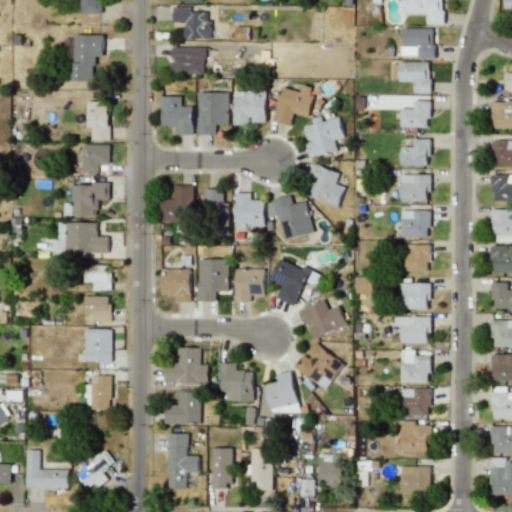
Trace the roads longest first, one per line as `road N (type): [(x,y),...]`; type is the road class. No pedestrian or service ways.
road 1 (residential): [(462,511),(462,98),(483,0)]
road 2 (residential): [(137,511),(140,0)]
road 3 (residential): [(141,161),(273,162)]
road 4 (residential): [(140,330),(229,329),(271,338)]
